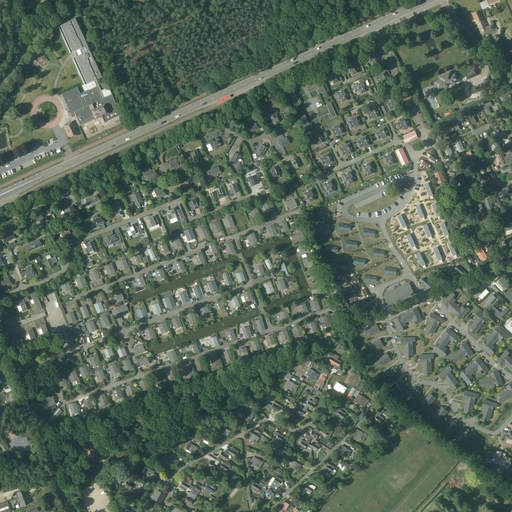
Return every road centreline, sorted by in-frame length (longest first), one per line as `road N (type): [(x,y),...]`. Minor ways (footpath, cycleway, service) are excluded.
road 1 (secondary): [(14,189),(429,0)]
road 2 (unclassified): [(71,511),(0,329)]
